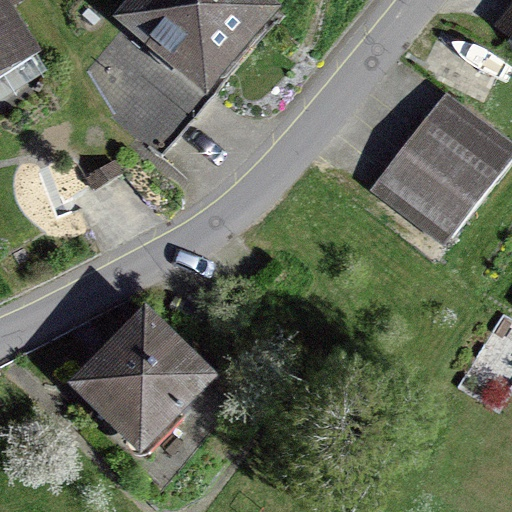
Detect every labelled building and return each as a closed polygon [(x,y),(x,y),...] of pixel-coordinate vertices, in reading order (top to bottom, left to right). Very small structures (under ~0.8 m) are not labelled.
[(266,15),(247,0),(147,0),(87,72),(115,120),(153,153),(266,15)] [(0,60),(24,46),(0,8),(0,60)] [(511,11),(498,29),(511,40),(511,11)] [(452,240),(511,162),(511,147),(450,100),(385,188),(452,240)] [(145,325),(82,389),(149,455),(182,421),(174,413),(203,383),(145,325)]
